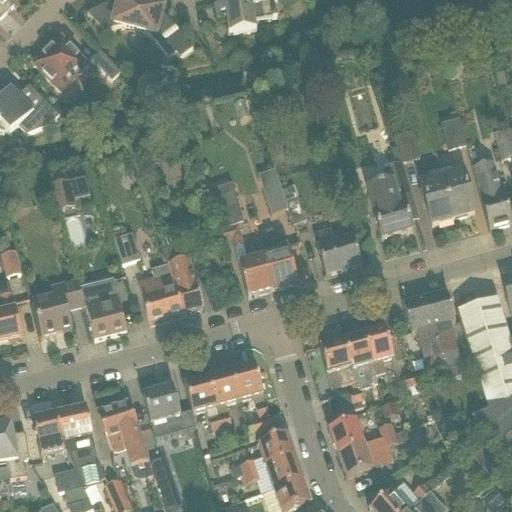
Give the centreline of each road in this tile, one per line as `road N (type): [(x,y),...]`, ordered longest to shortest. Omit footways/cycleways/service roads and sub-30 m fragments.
road 1 (residential): [(0,391),(271,321)]
road 2 (residential): [(271,321),(511,255)]
road 3 (residential): [(344,511),(331,496),(271,321)]
